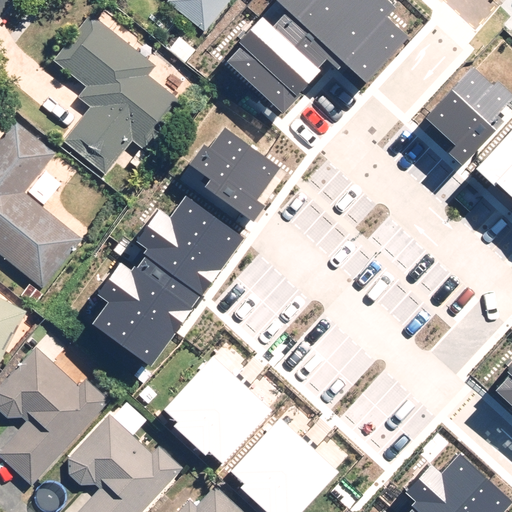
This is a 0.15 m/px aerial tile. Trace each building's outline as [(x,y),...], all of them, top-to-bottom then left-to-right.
[(205,30),(229,0),(167,0),(167,1),(205,30)] [(222,62),(281,118),(333,63),(340,70),(345,65),(365,83),(407,39),(383,17),(390,9),(379,0),(274,0),(286,11),(272,27),(260,16),(234,43),(238,46),(222,62)] [(105,173),(133,140),(145,150),(184,103),(148,74),(156,64),(91,12),(53,58),(86,85),(78,95),(91,106),(64,139),(105,173)] [(475,70),(428,119),(457,146),(448,155),(461,167),(505,119),(500,115),(511,102),(511,91),(499,80),(493,86),(475,70)] [(0,253),(42,288),(83,238),(23,190),(55,152),(15,120),(0,138),(0,253)] [(212,181),(208,187),(253,221),(265,205),(257,200),(280,169),(225,129),(210,149),(204,145),(189,164),(212,181)] [(511,130),(474,170),(494,189),(497,186),(511,200),(511,130)] [(463,189),(442,168),(422,187),(442,208),(463,189)] [(243,238),(184,195),(167,218),(155,209),(131,241),(145,252),(143,255),(147,258),(144,262),(198,301),(243,238)] [(477,247),(469,254),(461,246),(438,267),(464,296),(487,274),(477,264),(486,256),(477,247)] [(109,298),(92,321),(151,364),(198,301),(144,262),(141,266),(137,263),(135,266),(120,256),(96,288),(109,298)] [(0,297),(0,359),(26,312),(0,297)] [(0,456),(31,484),(109,400),(85,378),(78,385),(36,346),(0,385),(0,410),(6,416),(23,416),(26,420),(0,448),(0,456)] [(175,429),(205,457),(209,452),(222,464),(272,411),(216,359),(166,412),(179,424),(175,429)] [(511,365),(506,372),(509,375),(493,392),(511,409),(511,365)] [(140,511),(183,467),(159,446),(152,453),(108,413),(67,458),(69,474),(80,484),(97,484),(99,487),(76,511),(140,511)] [(242,490),(265,511),(301,511),(339,472),(282,420),(233,473),(246,486),(242,490)] [(502,511),(509,504),(455,455),(436,476),(424,466),(397,496),(410,508),(408,511),(409,511),(502,511)] [(244,511),(214,485),(196,505),(189,498),(176,511),(244,511)]
